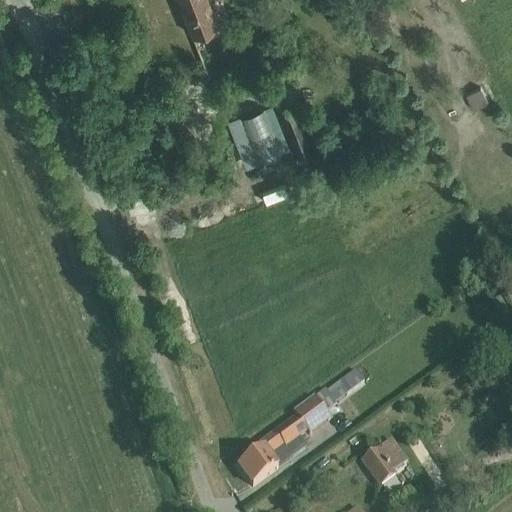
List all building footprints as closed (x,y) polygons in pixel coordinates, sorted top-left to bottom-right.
[(178,0),(193,36),(219,26),(209,0),(178,0)] [(481,88),(467,96),(474,110),(487,102),(481,88)] [(295,102),(278,108),(298,156),(314,150),(295,102)] [(292,151),(272,159),(277,173),(298,166),(292,151)] [(253,458),(239,468),(253,488),(292,459),(285,450),(308,433),(311,436),(331,421),(326,413),(336,407),(334,405),(364,384),(355,372),(326,392),(293,414),(297,419),(250,454),(253,458)] [(378,451),(361,463),(380,489),(397,477),(378,451)] [(446,511),(437,498),(427,506),(431,511),(446,511)]
